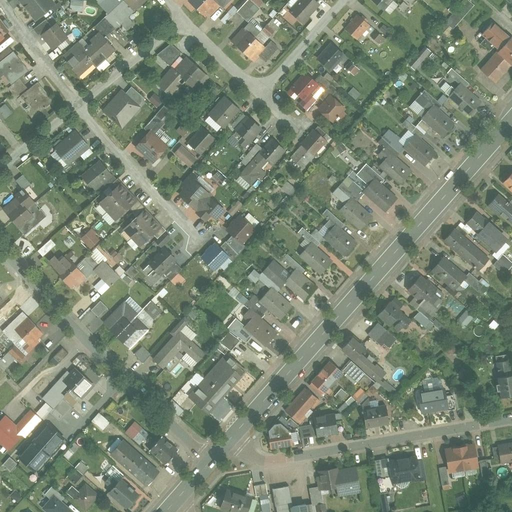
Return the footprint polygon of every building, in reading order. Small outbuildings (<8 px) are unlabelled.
[(21,0),(21,1),(29,10),(40,0),(21,0)] [(51,0),(40,0),(29,10),(36,19),(55,4),(51,0)] [(80,12),(81,1),(76,0),(68,0),(67,10),(80,12)] [(102,0),(99,3),(109,14),(123,0),(102,0)] [(124,0),(101,21),(110,33),(116,29),(115,28),(121,23),(128,17),(145,0),(124,0)] [(205,0),(189,0),(197,9),(205,0)] [(205,0),(197,9),(205,17),(208,14),(211,16),(220,6),(214,0),(205,0)] [(214,0),(220,6),(223,9),(231,0),(214,0)] [(300,0),(290,12),(303,23),(319,4),(317,2),(314,0),(300,0)] [(373,0),(383,9),(391,0),(373,0)] [(468,0),(465,0),(450,17),(455,22),(472,3),(468,0)] [(408,6),(403,2),(398,8),(403,12),(408,6)] [(250,7),(246,3),(237,13),(247,21),(259,8),(254,3),(250,7)] [(455,3),(448,10),(452,13),(458,6),(455,3)] [(229,12),(222,20),(226,23),(233,15),(229,12)] [(358,14),(345,29),(357,39),(370,25),(366,22),(362,18),(358,14)] [(128,17),(121,23),(127,30),(134,23),(128,17)] [(455,22),(450,17),(446,22),(454,29),(458,24),(455,22)] [(273,19),(262,30),(269,37),(278,27),(274,23),(275,21),(273,19)] [(46,20),(35,29),(39,35),(51,25),(46,20)] [(101,21),(95,27),(100,32),(105,37),(110,33),(101,21)] [(510,38),(493,22),(483,34),(486,37),(495,45),(500,50),(510,38)] [(249,23),(232,41),(243,51),(255,38),(260,33),(249,23)] [(56,25),(44,34),(55,47),(67,38),(56,25)] [(105,37),(100,32),(91,40),(93,42),(89,46),(93,50),(87,55),(97,67),(116,50),(105,37)] [(385,38),(377,32),(372,38),(380,45),(386,39),(385,38)] [(0,41),(0,49),(11,41),(7,36),(0,41)] [(495,45),(486,37),(481,43),(490,51),(495,45)] [(511,38),(511,37),(510,38),(500,50),(498,52),(511,64),(511,38)] [(255,38),(243,51),(254,61),(259,55),(266,48),(266,47),(255,38)] [(79,41),(70,50),(75,54),(84,46),(79,41)] [(270,42),(266,47),(266,48),(259,55),(265,61),(277,48),(270,42)] [(172,43),(158,55),(170,66),(182,53),(172,43)] [(332,45),(319,58),(331,69),(344,55),(332,45)] [(75,54),(66,62),(79,76),(80,76),(79,75),(93,63),(96,67),(97,67),(87,55),(93,50),(89,46),(86,49),(84,46),(75,54)] [(412,70),(428,52),(423,47),(407,66),(412,70)] [(28,70),(14,52),(0,63),(0,76),(0,77),(6,72),(13,82),(28,70)] [(511,64),(498,52),(482,70),(495,83),(511,64)] [(187,57),(175,70),(173,68),(159,84),(172,96),(170,98),(170,99),(174,94),(180,88),(186,81),(198,67),(187,57)] [(361,67),(353,60),(351,62),(359,69),(361,67)] [(359,69),(351,62),(346,68),(354,75),(359,69)] [(198,67),(186,81),(191,85),(186,90),(192,96),(209,77),(198,67)] [(470,84),(452,68),(448,73),(460,84),(461,84),(466,89),(470,84)] [(318,85),(305,73),(295,86),(294,85),(293,86),(294,87),(289,92),(296,98),(299,94),(305,99),(308,96),(310,93),(318,85)] [(331,84),(321,75),(316,80),(327,89),(331,84)] [(20,79),(9,88),(13,93),(24,84),(20,79)] [(53,101),(38,83),(23,95),(31,104),(26,109),(33,117),(53,101)] [(24,84),(13,93),(17,97),(28,89),(24,84)] [(338,90),(331,84),(327,89),(320,97),(325,102),(330,95),(332,96),(338,90)] [(466,89),(461,84),(460,84),(449,96),(470,114),(481,102),(466,89)] [(131,87),(125,95),(137,105),(137,106),(138,107),(145,98),(131,87)] [(351,87),(346,93),(353,99),(358,94),(351,87)] [(188,95),(180,88),(174,94),(183,101),(188,95)] [(443,105),(425,90),(421,95),(429,102),(433,105),(439,110),(443,105)] [(113,103),(105,112),(122,127),(133,115),(130,113),(137,106),(137,105),(125,95),(121,92),(112,102),(113,103)] [(155,107),(160,100),(152,93),(146,99),(155,107)] [(183,101),(174,94),(170,99),(181,108),(185,103),(183,101)] [(332,96),(330,95),(325,102),(326,103),(320,109),(333,121),(336,118),(337,119),(342,113),(341,112),(345,108),(332,96)] [(314,102),(308,96),(305,99),(301,103),(308,109),(314,102)] [(226,97),(210,115),(223,127),(227,122),(239,109),(226,97)] [(429,102),(424,108),(424,107),(423,108),(428,111),(433,105),(429,102)] [(439,110),(433,105),(428,111),(422,118),(425,120),(431,125),(443,136),(454,124),(439,110)] [(239,109),(227,122),(232,127),(235,123),(243,115),(244,113),(239,109)] [(156,115),(144,128),(150,133),(151,132),(154,135),(165,123),(156,115)] [(243,115),(235,123),(239,127),(247,118),(243,115)] [(239,127),(233,135),(239,140),(238,141),(240,143),(238,145),(243,149),(261,128),(248,117),(247,118),(239,127)] [(416,127),(407,119),(402,124),(415,135),(420,139),(424,135),(424,134),(416,127)] [(431,125),(425,120),(423,122),(422,120),(418,125),(416,127),(424,134),(426,132),(430,128),(429,127),(431,125)] [(327,134),(318,126),(315,130),(323,138),(327,134)] [(203,127),(188,143),(201,154),(215,139),(203,127)] [(315,130),(302,144),(303,145),(291,158),(303,168),(314,155),(327,141),(323,138),(315,130)] [(75,132),(56,149),(68,164),(69,164),(76,158),(89,147),(83,140),(82,141),(75,132)] [(154,135),(151,132),(150,133),(137,147),(154,161),(167,146),(154,135)] [(394,137),(393,138),(389,134),(385,134),(382,137),(400,152),(405,147),(405,146),(394,137)] [(420,139),(415,135),(405,146),(405,147),(425,165),(436,153),(420,139)] [(400,152),(382,137),(378,142),(391,153),(396,157),(400,153),(400,152)] [(273,139),(241,174),(252,183),(258,175),(261,178),(265,172),(260,168),(267,160),(272,164),(285,150),(273,139)] [(396,157),(391,153),(378,142),(384,148),(379,155),(385,160),(380,165),(401,184),(412,171),(396,157)] [(257,144),(243,160),(247,164),(261,148),(257,144)] [(197,159),(182,146),(175,153),(190,167),(197,159)] [(80,163),(76,158),(69,164),(68,164),(63,168),(68,174),(80,163)] [(101,161),(82,176),(94,190),(103,183),(112,175),(101,161)] [(385,179),(367,164),(363,169),(375,179),(376,179),(381,184),(385,179)] [(375,179),(363,169),(357,175),(370,186),(365,191),(366,192),(365,192),(385,210),(396,198),(381,184),(376,179),(375,179)] [(192,172),(180,186),(184,190),(193,179),(194,180),(197,177),(192,172)] [(217,185),(221,181),(214,173),(210,177),(217,185)] [(112,175),(103,183),(107,188),(109,186),(117,179),(113,174),(112,175)] [(32,184),(23,175),(16,181),(23,189),(24,190),(32,184)] [(117,179),(109,186),(113,191),(121,183),(121,184),(122,183),(118,178),(117,179)] [(194,180),(193,179),(184,190),(180,194),(198,210),(198,211),(210,197),(211,196),(194,180)] [(349,188),(343,182),(339,187),(351,198),(351,197),(356,202),(360,198),(349,188)] [(365,191),(355,182),(349,188),(360,198),(365,192),(366,192),(365,191)] [(113,191),(100,202),(109,211),(129,192),(121,184),(121,183),(113,191)] [(356,202),(351,197),(351,198),(339,187),(333,193),(345,204),(340,210),(361,229),(372,216),(356,202)] [(17,198),(3,209),(13,221),(27,209),(35,203),(24,190),(23,189),(15,196),(17,198)] [(129,192),(109,211),(117,220),(129,208),(137,201),(137,200),(129,192)] [(511,205),(498,193),(488,205),(499,215),(501,213),(511,223),(511,205)] [(210,197),(198,211),(198,210),(196,212),(206,220),(212,214),(217,219),(225,210),(210,197)] [(137,201),(129,208),(133,212),(142,204),(138,199),(137,200),(137,201)] [(142,204),(133,212),(138,217),(145,209),(146,210),(147,209),(142,204)] [(27,209),(13,221),(21,229),(23,228),(25,230),(37,220),(31,213),(27,209)] [(36,209),(31,213),(37,220),(41,216),(43,214),(40,210),(38,212),(36,209)] [(138,217),(125,229),(133,237),(153,218),(146,210),(145,209),(138,217)] [(345,224),(327,209),(323,213),(330,220),(335,225),(336,224),(341,229),(345,224)] [(488,223),(476,212),(467,223),(479,234),(488,223)] [(240,216),(236,221),(235,220),(231,225),(232,226),(228,231),(232,235),(241,243),(254,228),(240,216)] [(153,218),(133,237),(141,246),(153,234),(161,227),(161,226),(153,218)] [(330,220),(325,225),(330,230),(335,225),(330,220)] [(506,239),(488,223),(479,234),(478,235),(496,251),(506,239)] [(341,229),(336,224),(335,225),(330,230),(325,236),(325,237),(346,255),(356,243),(341,229)] [(161,227),(153,234),(158,238),(166,230),(162,225),(161,226),(161,227)] [(468,233),(459,225),(455,228),(464,237),(468,233)] [(312,235),(303,227),(299,232),(311,243),(316,247),(320,242),(312,235)] [(455,228),(445,239),(474,265),(473,267),(474,268),(475,266),(479,269),(489,258),(464,237),(455,228)] [(325,236),(317,229),(312,235),(320,242),(325,237),(325,236)] [(165,232),(156,241),(162,247),(171,238),(165,232)] [(94,234),(85,242),(91,248),(100,240),(94,234)] [(241,243),(232,235),(226,242),(238,254),(239,255),(246,247),(241,243)] [(51,239),(38,251),(43,257),(57,245),(51,239)] [(226,242),(225,241),(219,248),(228,256),(227,257),(232,262),(238,254),(226,242)] [(316,247),(311,243),(301,255),(321,274),(332,261),(316,247)] [(215,244),(202,257),(215,270),(227,257),(228,256),(219,248),(215,244)] [(175,259),(165,249),(143,270),(148,275),(155,269),(160,274),(163,271),(171,280),(182,269),(174,260),(175,259)] [(94,250),(77,266),(77,267),(64,279),(72,288),(75,285),(77,287),(95,270),(104,280),(114,270),(104,260),(101,263),(92,254),(95,251),(94,250)] [(71,252),(65,258),(65,257),(60,262),(55,257),(50,261),(55,267),(54,268),(64,279),(77,267),(77,266),(73,262),(77,259),(71,252)] [(305,269),(287,254),(283,259),(296,269),(301,274),(305,269)] [(511,262),(502,254),(497,260),(508,270),(511,265),(511,262)] [(466,276),(444,257),(433,270),(450,285),(452,282),(457,286),(466,276)] [(301,274),(296,269),(290,275),(284,270),(273,260),(263,272),(281,288),(286,282),(306,300),(317,288),(301,274)] [(508,270),(497,260),(493,265),(506,277),(511,272),(508,270)] [(130,277),(135,271),(129,266),(124,271),(130,277)] [(281,288),(263,272),(261,275),(255,269),(249,276),(256,282),(260,278),(271,288),(261,300),(269,308),(282,319),(292,306),(277,292),(281,288)] [(115,271),(106,281),(111,286),(120,277),(115,271)] [(484,284),(471,273),(467,278),(480,289),(484,284)] [(420,275),(408,289),(417,296),(418,295),(424,300),(427,297),(428,298),(432,294),(437,288),(427,279),(426,280),(420,275)] [(261,300),(255,294),(250,300),(264,313),(269,308),(261,300)] [(441,302),(432,294),(428,298),(427,297),(424,300),(421,304),(431,314),(441,302)] [(130,297),(105,323),(117,336),(135,317),(138,315),(138,314),(143,309),(130,297)] [(250,300),(248,299),(243,304),(250,309),(256,314),(261,319),(265,314),(250,300)] [(101,301),(92,310),(99,317),(108,308),(101,301)] [(162,311),(151,301),(143,309),(138,314),(138,315),(135,317),(136,317),(143,310),(153,320),(162,311)] [(388,303),(387,302),(384,306),(385,307),(379,314),(391,325),(396,319),(401,313),(402,313),(390,302),(388,303)] [(431,314),(421,304),(417,308),(419,311),(428,318),(431,314)] [(261,319),(256,314),(250,309),(244,316),(249,322),(250,321),(252,322),(247,327),(247,328),(254,334),(266,345),(277,333),(261,319)] [(428,318),(419,311),(414,317),(425,327),(430,320),(428,318)] [(455,320),(463,327),(471,318),(463,311),(455,320)] [(410,322),(401,313),(396,319),(405,328),(410,322)] [(184,316),(170,332),(175,336),(179,331),(180,331),(189,320),(184,316)] [(28,317),(22,322),(20,320),(8,331),(14,338),(19,333),(23,338),(36,325),(28,317)] [(135,317),(117,336),(129,348),(148,329),(136,317),(135,317)] [(247,327),(236,318),(227,328),(241,338),(241,339),(247,342),(254,334),(247,328),(247,327)] [(397,339),(378,322),(368,334),(382,346),(384,344),(389,348),(397,339)] [(36,325),(23,338),(28,343),(23,347),(28,353),(40,341),(38,339),(44,334),(36,325)] [(404,333),(396,327),(392,332),(399,339),(404,333)] [(421,334),(415,329),(409,336),(415,341),(421,334)] [(175,336),(154,359),(163,367),(182,347),(198,361),(205,354),(180,331),(179,331),(175,336)] [(240,339),(230,331),(225,337),(224,336),(222,337),(223,338),(220,342),(231,351),(241,340),(240,339),(241,339),(241,338),(240,339)] [(15,345),(5,335),(0,339),(0,341),(9,351),(15,345)] [(366,347),(353,336),(351,336),(347,340),(348,342),(342,348),(369,373),(375,366),(360,353),(366,347)] [(26,356),(15,345),(9,351),(20,362),(26,356)] [(151,354),(143,346),(134,354),(143,363),(151,354)] [(63,348),(54,357),(60,362),(69,353),(63,348)] [(9,351),(0,360),(0,366),(8,374),(20,362),(9,351)] [(246,370),(228,354),(206,379),(224,394),(246,370)] [(390,369),(380,360),(375,366),(369,373),(379,382),(390,369)] [(509,360),(497,362),(499,376),(511,375),(509,360)] [(331,362),(313,382),(325,392),(342,372),(331,362)] [(75,368),(70,373),(68,371),(56,384),(63,390),(68,385),(72,389),(84,376),(75,368)] [(499,376),(497,377),(498,384),(496,384),(498,391),(499,390),(500,397),(511,395),(511,396),(511,374),(511,375),(499,376)] [(72,389),(69,393),(75,398),(78,395),(83,399),(90,391),(87,389),(92,384),(84,376),(72,389)] [(349,376),(339,388),(340,389),(333,397),(339,402),(347,394),(357,382),(349,376)] [(455,378),(451,383),(455,386),(460,381),(455,378)] [(224,394),(206,379),(190,397),(208,413),(224,394)] [(389,394),(393,389),(382,380),(378,384),(389,394)] [(357,382),(347,394),(351,397),(361,386),(357,382)] [(65,396),(54,386),(43,398),(54,408),(63,399),(65,396)] [(306,388),(285,411),(299,423),(305,416),(303,415),(311,406),(313,408),(320,400),(306,388)] [(445,388),(418,393),(422,412),(447,407),(448,407),(446,396),(445,388)] [(75,398),(69,393),(65,396),(63,399),(72,407),(78,401),(75,398)] [(453,395),(446,396),(448,407),(447,407),(448,410),(456,409),(453,395)] [(340,413),(353,401),(349,397),(336,409),(340,413)] [(369,397),(362,404),(363,409),(371,407),(369,397)] [(54,408),(50,413),(59,422),(72,407),(63,399),(54,408)] [(109,414),(114,403),(108,400),(103,412),(109,414)] [(371,407),(363,409),(367,427),(390,423),(386,405),(371,407)] [(31,411),(17,427),(23,433),(23,434),(26,437),(41,420),(31,411)] [(101,430),(107,422),(95,413),(89,421),(101,430)] [(338,413),(315,418),(318,436),(338,432),(338,431),(336,422),(342,420),(341,415),(338,413)] [(17,427),(5,417),(0,422),(0,440),(9,449),(23,434),(23,433),(17,427)] [(342,420),(336,422),(338,431),(344,430),(342,420)] [(130,439),(140,427),(132,421),(122,432),(130,439)] [(289,430),(281,423),(277,423),(279,432),(289,430)] [(313,424),(300,426),(302,438),(316,436),(313,424)] [(279,432),(270,434),(272,447),(292,444),(289,430),(279,432)] [(63,444),(48,431),(22,461),(36,474),(63,444)] [(178,450),(162,436),(150,450),(166,464),(178,450)] [(144,459),(123,441),(111,453),(133,472),(144,459)] [(511,443),(500,446),(502,462),(511,460),(511,443)] [(474,444),(468,446),(467,445),(464,445),(463,446),(460,447),(464,469),(478,466),(477,462),(477,461),(474,444)] [(456,447),(453,447),(452,448),(446,449),(449,466),(449,467),(450,471),(464,469),(460,447),(457,447),(456,447)] [(416,457),(390,461),(392,475),(393,482),(394,482),(420,477),(416,457)] [(159,472),(144,459),(133,472),(148,485),(159,472)] [(487,459),(480,460),(480,461),(477,461),(477,462),(480,461),(483,478),(490,477),(487,459)] [(10,460),(5,466),(11,472),(16,466),(10,460)] [(88,470),(80,462),(75,468),(83,475),(88,470)] [(446,466),(439,467),(442,485),(449,484),(446,467),(449,467),(449,466),(446,467),(446,466)] [(83,475),(75,468),(68,476),(76,484),(83,475)] [(337,468),(320,471),(321,476),(318,476),(320,490),(340,486),(337,471),(337,468)] [(356,468),(337,471),(340,486),(341,495),(360,491),(356,468)] [(392,475),(378,478),(381,493),(385,493),(395,491),(394,482),(393,482),(392,475)] [(118,482),(110,476),(105,482),(113,488),(118,482)] [(129,487),(120,480),(118,482),(113,488),(110,492),(128,507),(129,506),(130,507),(131,507),(134,504),(134,503),(134,502),(133,502),(138,495),(134,491),(134,489),(131,486),(129,487)] [(284,482),(267,486),(268,494),(269,499),(278,497),(287,496),(284,482)] [(266,484),(255,486),(257,496),(268,494),(267,486),(266,484)] [(79,492),(74,498),(86,509),(98,496),(86,485),(79,492)] [(72,486),(67,492),(74,498),(79,492),(72,486)] [(247,511),(252,499),(227,490),(221,508),(233,511),(247,511)] [(385,493),(381,493),(384,511),(389,511),(385,493)] [(278,497),(269,499),(271,511),(279,511),(280,511),(278,497)] [(322,497),(312,499),(314,511),(318,510),(318,511),(326,511),(325,503),(323,504),(322,497)]
